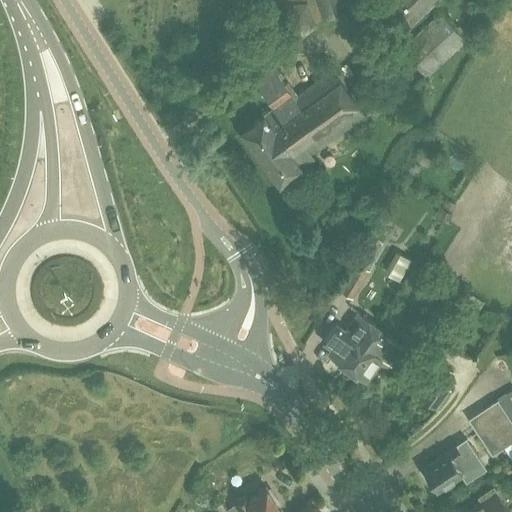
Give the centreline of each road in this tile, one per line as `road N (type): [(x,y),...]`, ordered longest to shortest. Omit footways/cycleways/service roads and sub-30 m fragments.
road 1 (unclassified): [(252,310),(246,264),(210,226),(63,0)]
road 2 (primary): [(120,263),(79,108),(49,35),(24,0)]
road 3 (primary): [(43,90),(21,183),(0,229)]
road 4 (tertiary): [(363,511),(283,393)]
road 5 (primary): [(43,90),(50,232)]
road 6 (tertiary): [(112,332),(225,376)]
